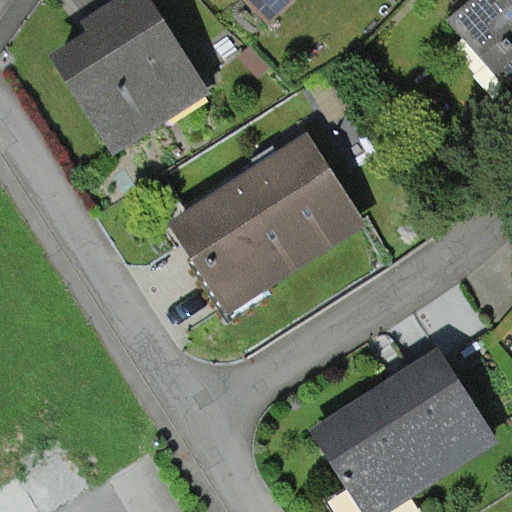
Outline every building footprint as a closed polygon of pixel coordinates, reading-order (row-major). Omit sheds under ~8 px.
[(87,32),(48,57),(112,157),(211,95),(150,0),(114,0),(80,22),(87,32)] [(243,0),(269,26),(294,0),(243,0)] [(511,0),(498,0),(469,24),(511,76),(511,0)] [(307,133),(167,224),(228,317),(367,226),(307,133)] [(447,371),(324,449),(364,511),(417,511),(503,458),(447,371)]
